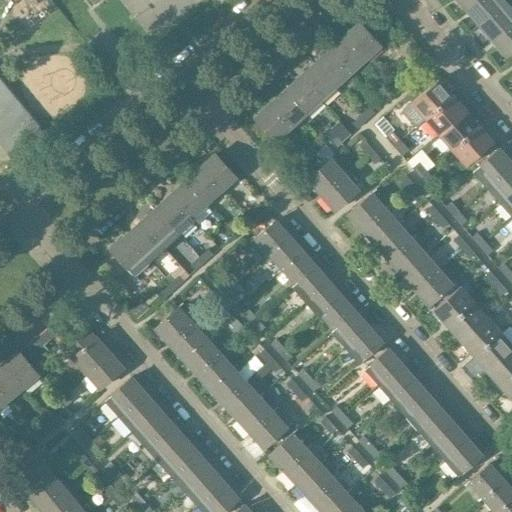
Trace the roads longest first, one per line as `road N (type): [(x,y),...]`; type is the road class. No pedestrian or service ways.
road 1 (residential): [(173,72),(223,119),(511,454)]
road 2 (residential): [(284,511),(13,207)]
road 3 (residential): [(13,207),(173,72)]
road 4 (residential): [(511,121),(403,0)]
